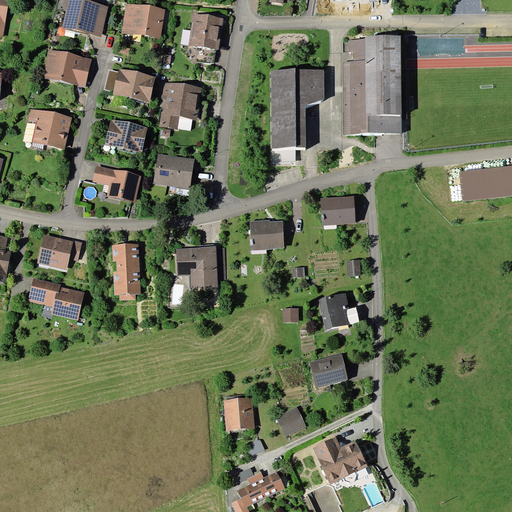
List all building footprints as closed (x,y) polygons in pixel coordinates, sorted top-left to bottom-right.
[(0,0),(0,40),(2,41),(12,1),(8,0),(0,0)] [(71,11),(67,31),(103,38),(109,10),(70,2),(68,10),(71,11)] [(131,6),(126,34),(164,41),(169,13),(131,6)] [(198,18),(193,47),(220,52),(225,23),(198,18)] [(349,68),(349,138),(407,138),(407,43),(353,43),(353,54),(360,54),(360,68),(349,68)] [(93,63),(52,54),(45,81),(89,90),(93,63)] [(123,74),(118,97),(152,105),(157,81),(123,74)] [(276,76),(276,152),(310,152),(309,109),(327,101),(327,76),(276,76)] [(204,92),(170,85),(163,127),(179,130),(181,119),(198,122),(204,92)] [(74,121),(33,112),(26,141),(68,150),(74,121)] [(114,123),(109,147),(146,154),(150,131),(114,123)] [(196,164),(162,159),(158,186),(192,191),(196,164)] [(511,166),(461,172),(464,199),(511,193),(511,166)] [(143,179),(100,169),(97,183),(114,186),(111,197),(138,203),(143,179)] [(356,202),(325,203),(326,227),(357,226),(356,202)] [(286,225),(254,225),(254,253),(286,253),(286,225)] [(0,282),(9,284),(13,254),(7,253),(9,241),(0,239),(0,282)] [(47,239),(42,265),(70,271),(72,261),(82,263),(85,246),(47,239)] [(117,250),(119,297),(122,297),(138,296),(142,295),(140,249),(117,250)] [(225,252),(180,253),(181,277),(195,277),(195,290),(226,289),(225,252)] [(361,263),(350,264),(351,277),(362,276),(361,263)] [(306,270),(295,271),(296,280),(307,280),(306,270)] [(61,284),(33,278),(28,301),(53,306),(51,315),(78,321),(84,292),(60,287),(61,284)] [(348,298),(321,304),(327,331),(354,325),(348,298)] [(287,312),(287,323),(300,323),(301,313),(287,312)] [(345,358),(314,365),(320,389),(351,382),(345,358)] [(254,402),(228,404),(230,434),(257,432),(254,402)] [(300,411),(281,419),(289,436),(308,428),(300,411)] [(313,447),(331,484),(368,466),(355,439),(341,446),(336,436),(313,447)] [(254,475),(251,468),(237,474),(241,483),(248,479),(247,478),(254,475)] [(264,478),(261,472),(254,475),(247,478),(248,479),(250,484),(257,481),(264,478)] [(264,478),(257,481),(265,498),(285,489),(277,472),(264,478)] [(265,498),(257,481),(250,484),(237,490),(241,498),(246,508),(247,507),(265,498)] [(246,508),(241,498),(232,503),(236,511),(249,511),(247,507),(246,508)]
